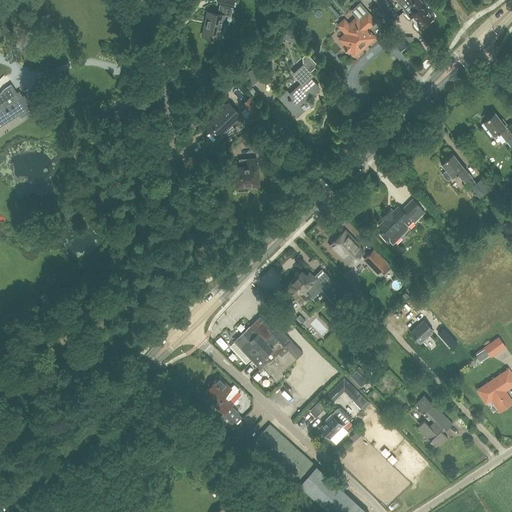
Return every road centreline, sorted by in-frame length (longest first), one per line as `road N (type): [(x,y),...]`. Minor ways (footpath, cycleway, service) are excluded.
road 1 (secondary): [(188,325),(474,45)]
road 2 (residential): [(188,325),(153,0)]
road 3 (unclassified): [(384,511),(188,325)]
road 4 (secondary): [(0,510),(188,325)]
road 5 (unknown): [(0,374),(102,291)]
